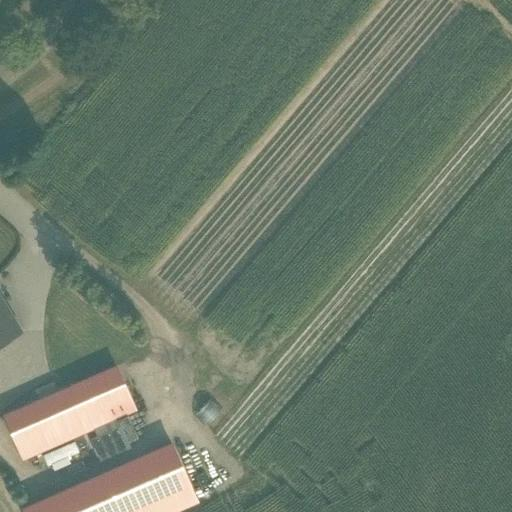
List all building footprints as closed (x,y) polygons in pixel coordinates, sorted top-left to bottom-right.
[(0,346),(22,334),(3,303),(0,298),(0,346)] [(3,414),(23,460),(134,412),(114,366),(3,414)] [(126,449),(117,428),(90,439),(99,461),(126,449)] [(83,436),(75,440),(79,448),(87,445),(83,436)] [(22,511),(177,511),(198,503),(171,442),(21,508),(22,511)]
